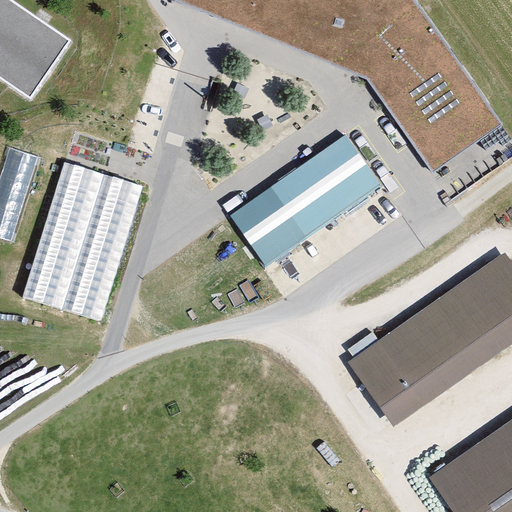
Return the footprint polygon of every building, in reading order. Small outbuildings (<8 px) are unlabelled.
[(0,0),(0,72),(33,96),(74,38),(17,0),(0,0)] [(414,0),(180,0),(369,79),(436,170),(502,125),(414,0)] [(347,134),(229,218),(266,268),(382,188),(347,134)] [(145,185),(65,162),(21,303),(102,322),(145,185)] [(0,233),(13,236),(17,218),(0,214),(0,233)] [(511,261),(508,256),(355,364),(400,427),(511,347),(511,261)] [(511,511),(511,427),(438,479),(460,511),(511,511)]
